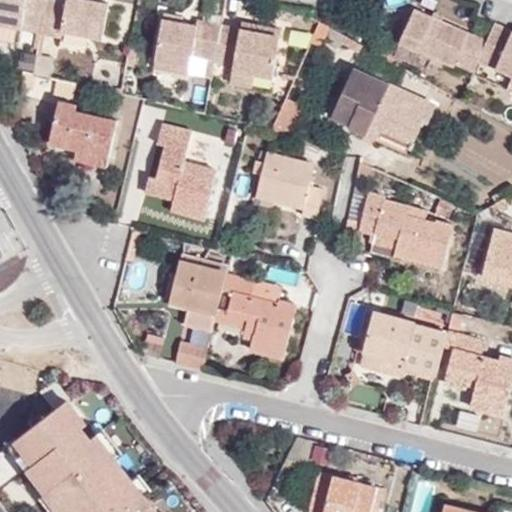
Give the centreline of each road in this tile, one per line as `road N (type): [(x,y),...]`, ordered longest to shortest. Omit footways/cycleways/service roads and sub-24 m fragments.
road 1 (residential): [(304,409),(511,465)]
road 2 (residential): [(142,398),(304,409)]
road 3 (residential): [(341,267),(304,409)]
road 4 (unclassified): [(233,511),(142,398)]
